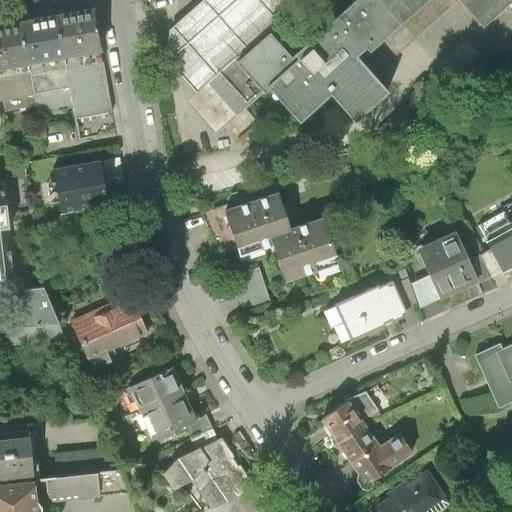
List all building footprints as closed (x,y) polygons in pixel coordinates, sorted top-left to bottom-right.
[(202,88),(210,80),(275,20),(296,0),(199,0),(196,3),(156,37),(202,88)] [(378,54),(404,31),(375,0),(360,0),(304,51),(269,83),(303,120),(333,92),(358,120),(391,91),(362,58),(373,48),(378,54)] [(511,0),(375,0),(404,31),(418,44),(462,5),(481,28),(509,4),(511,7),(511,0)] [(94,13),(59,19),(66,61),(101,55),(94,13)] [(59,19),(22,26),(29,67),(66,61),(59,19)] [(275,20),(210,80),(238,111),(269,83),(304,51),(275,20)] [(3,31),(0,31),(0,72),(29,67),(22,26),(3,31)] [(511,51),(492,54),(495,74),(511,72),(511,51)] [(114,133),(101,55),(66,61),(70,88),(79,139),(114,133)] [(70,88),(66,61),(29,67),(34,94),(70,88)] [(34,94),(29,67),(0,72),(0,114),(36,109),(34,94)] [(100,164),(54,173),(61,213),(107,204),(100,164)] [(275,194),(223,211),(234,245),(267,234),(282,280),(335,263),(321,217),(286,228),(275,194)] [(511,204),(475,225),(490,251),(501,271),(511,265),(511,204)] [(466,261),(453,232),(416,250),(428,276),(438,299),(476,282),(466,261)] [(479,256),(490,277),(501,271),(490,251),(479,256)] [(466,261),(476,282),(490,277),(479,256),(466,261)] [(258,269),(232,277),(242,308),(268,300),(258,269)] [(428,276),(410,284),(419,308),(438,299),(428,276)] [(334,305),(350,340),(407,315),(391,279),(334,305)] [(4,282),(0,282),(0,300),(18,299),(20,299),(19,290),(23,290),(22,281),(4,282)] [(6,342),(65,340),(42,289),(23,290),(19,290),(20,299),(18,299),(19,324),(6,325),(6,342)] [(128,298),(70,322),(85,358),(143,333),(128,298)] [(498,344),(473,356),(498,409),(511,401),(511,344),(501,350),(498,344)] [(122,376),(127,387),(147,378),(142,367),(122,376)] [(127,387),(138,413),(181,394),(169,369),(147,378),(127,387)] [(193,420),(181,394),(138,413),(150,439),(183,425),(193,420)] [(331,442),(365,421),(348,397),(316,418),(331,442)] [(70,410),(57,411),(58,424),(71,423),(70,410)] [(205,415),(193,420),(183,425),(189,438),(211,428),(205,415)] [(375,437),(365,421),(331,442),(356,478),(404,446),(391,426),(375,437)] [(30,425),(0,427),(0,483),(35,480),(30,425)] [(217,441),(211,428),(189,438),(195,449),(217,441)] [(219,440),(217,441),(195,449),(174,459),(160,474),(172,490),(190,480),(198,492),(198,495),(202,511),(205,511),(210,510),(225,501),(232,492),(235,497),(251,486),(219,440)] [(438,511),(448,505),(425,472),(402,488),(399,484),(386,494),(388,497),(373,508),(376,511),(438,511)] [(96,475),(35,480),(37,499),(98,494),(96,475)] [(37,499),(35,480),(0,483),(0,511),(41,511),(41,507),(37,502),(37,499)] [(269,511),(251,486),(235,497),(232,492),(225,501),(210,510),(205,511),(269,511)] [(138,511),(151,501),(142,490),(131,497),(138,511)]
